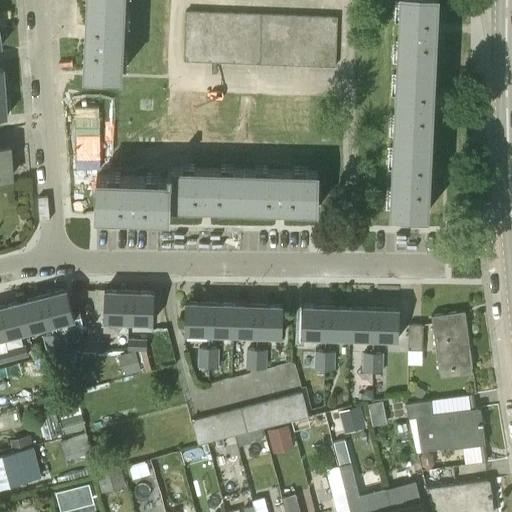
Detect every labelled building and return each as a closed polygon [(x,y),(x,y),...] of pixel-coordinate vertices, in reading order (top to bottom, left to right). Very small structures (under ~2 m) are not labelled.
[(124,0),(86,0),(83,72),(121,74),(124,0)] [(428,213),(429,181),(437,0),(399,0),(390,211),(428,213)] [(336,66),(338,17),(187,11),(185,61),(336,66)] [(0,176),(11,176),(9,147),(0,147),(0,176)] [(318,170),(172,168),(172,169),(169,169),(168,178),(96,176),(95,212),(95,214),(169,215),(169,206),(317,209),(318,170)] [(43,295),(51,323),(75,318),(68,288),(43,295)] [(127,333),(128,322),(129,291),(104,290),(103,332),(127,333)] [(129,291),(128,322),(152,323),(153,292),(129,291)] [(27,330),(51,323),(43,295),(20,301),(27,330)] [(0,321),(3,336),(27,330),(20,301),(0,306),(0,321)] [(209,334),(210,303),(185,302),(184,333),(209,334)] [(232,335),(233,303),(210,303),(209,334),(232,335)] [(256,335),(257,304),(233,303),(232,335),(256,335)] [(257,304),(256,335),(267,336),(281,336),(282,305),(257,304)] [(325,337),(326,306),(301,305),(300,337),(325,337)] [(349,338),(350,306),(326,306),(325,337),(349,338)] [(373,339),(374,307),(350,306),(349,338),(373,339)] [(374,307),(373,339),(398,340),(399,308),(374,307)] [(438,371),(439,371),(439,370),(471,366),(465,311),(431,315),(438,371)] [(421,350),(422,324),(408,324),(408,350),(421,350)] [(53,332),(58,350),(68,347),(64,332),(63,330),(53,332)] [(48,352),(58,350),(53,332),(44,335),(48,352)] [(127,349),(136,349),(141,350),(146,371),(152,369),(147,350),(147,338),(128,338),(127,349)] [(102,352),(103,341),(84,341),(84,351),(102,352)] [(7,349),(10,361),(28,356),(24,344),(7,349)] [(208,367),(208,348),(198,348),(198,367),(208,367)] [(208,348),(208,367),(217,367),(218,349),(208,348)] [(0,363),(10,361),(7,349),(0,350),(0,363)] [(255,369),(256,349),(246,349),(246,368),(255,369)] [(255,369),(265,369),(266,353),(266,350),(256,349),(255,369)] [(117,354),(122,374),(140,369),(135,350),(117,354)] [(324,371),(325,352),(314,351),(314,370),(324,371)] [(325,352),(324,371),(334,371),(334,352),(325,352)] [(372,373),(372,353),(362,353),(361,372),(372,373)] [(372,353),(372,373),(382,373),(383,354),(372,353)] [(412,392),(423,399),(427,391),(416,385),(412,392)] [(362,400),(372,399),(372,389),(366,389),(362,393),(362,400)] [(308,416),(301,392),(289,395),(295,419),(308,416)] [(295,419),(289,395),(277,398),(283,423),(295,419)] [(283,423),(277,398),(264,401),(271,426),(283,423)] [(383,400),(369,402),(370,410),(384,408),(383,400)] [(431,414),(429,400),(404,403),(406,417),(415,417),(419,450),(448,446),(448,447),(482,442),(480,425),(482,425),(482,422),(479,422),(477,407),(431,414)] [(271,426),(264,401),(252,404),(258,429),(271,426)] [(258,429),(252,404),(240,408),(246,432),(258,429)] [(360,405),(338,410),(342,423),(363,417),(360,405)] [(246,432),(240,408),(228,411),(234,435),(246,432)] [(234,435),(228,411),(215,414),(221,438),(234,435)] [(65,432),(86,427),(82,412),(61,418),(65,432)] [(221,438),(215,414),(203,417),(209,442),(221,438)] [(203,417),(191,420),(197,445),(209,442),(203,417)] [(267,429),(273,452),(293,447),(287,423),(267,429)] [(249,432),(251,440),(264,436),(262,429),(249,432)] [(66,462),(87,456),(91,454),(85,432),(60,440),(66,462)] [(236,435),(239,445),(251,442),(249,432),(236,435)] [(13,452),(26,448),(23,436),(10,439),(13,452)] [(186,448),(188,459),(211,456),(209,444),(186,448)] [(26,448),(13,452),(0,454),(0,487),(41,477),(33,446),(26,448)] [(428,450),(423,451),(420,455),(421,465),(425,468),(428,468),(430,467),(433,463),(432,453),(428,450)] [(146,460),(130,466),(134,479),(150,474),(146,460)] [(120,464),(95,471),(101,492),(126,485),(120,464)] [(326,468),(337,511),(342,511),(349,510),(338,464),(326,468)] [(392,511),(386,488),(358,495),(350,464),(338,464),(349,510),(349,511),(392,511)] [(490,494),(488,479),(425,488),(431,511),(491,511),(490,497),(493,497),(492,494),(490,494)] [(386,488),(392,511),(423,511),(421,501),(420,501),(414,481),(400,485),(386,488)] [(93,502),(88,483),(72,487),(77,506),(93,502)] [(286,511),(300,511),(295,492),(282,496),(286,511)] [(253,505),(255,511),(267,511),(264,496),(252,499),(253,505)]
